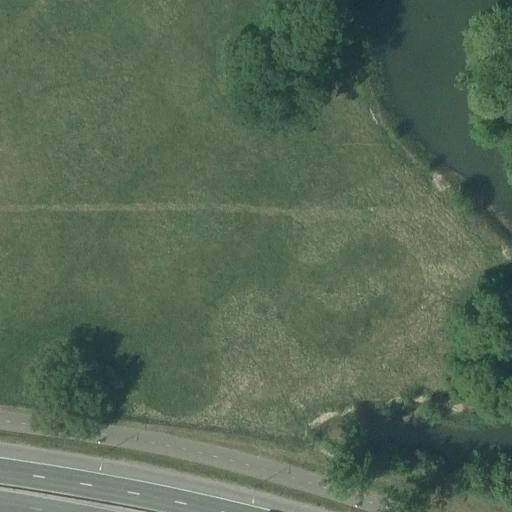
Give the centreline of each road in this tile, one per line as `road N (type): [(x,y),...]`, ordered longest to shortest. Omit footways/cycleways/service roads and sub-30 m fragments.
road 1 (unclassified): [(400,511),(191,455),(0,422)]
road 2 (primary): [(215,511),(0,472)]
